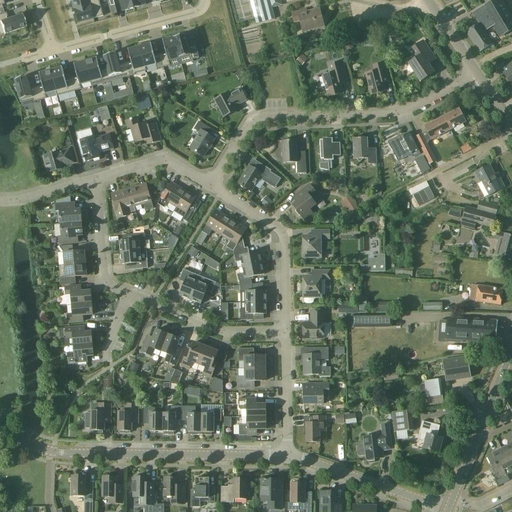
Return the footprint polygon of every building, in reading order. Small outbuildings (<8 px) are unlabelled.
[(72,0),(75,10),(100,3),(98,0),(72,0)] [(119,0),(123,11),(134,8),(131,0),(113,0),(114,1),(115,0),(119,0)] [(131,0),(134,8),(146,5),(144,0),(131,0)] [(280,0),(249,0),(256,24),(275,19),(272,7),(281,5),(280,0)] [(511,19),(500,0),(495,0),(473,14),(480,24),(466,32),(480,53),(481,52),(494,44),(486,31),(493,27),(500,39),(511,31),(511,19)] [(100,3),(75,10),(78,23),(103,16),(100,3)] [(321,12),(314,13),(313,11),(308,12),(307,9),(291,13),(294,23),(300,21),(303,30),(306,29),(306,32),(325,27),(321,12)] [(0,14),(0,35),(26,27),(22,15),(8,20),(6,13),(0,14)] [(193,62),(192,60),(199,58),(196,45),(189,47),(186,35),(174,38),(180,58),(182,65),(193,62)] [(160,55),(164,68),(170,66),(169,61),(180,58),(174,38),(163,41),(166,53),(160,55)] [(418,58),(409,64),(421,81),(434,73),(429,65),(436,61),(423,41),(412,49),(418,58)] [(151,44),(140,47),(145,68),(156,65),(157,69),(164,68),(160,55),(154,56),(151,44)] [(145,68),(140,47),(128,50),(131,62),(125,64),(129,77),(136,75),(135,74),(146,72),(145,68)] [(129,77),(125,64),(120,65),(116,53),(104,56),(107,69),(110,82),(111,82),(129,77)] [(85,61),(91,82),(92,87),(110,82),(107,69),(100,71),(97,58),(85,61)] [(71,78),(75,91),(82,90),(80,85),(91,82),(85,61),(74,64),(77,77),(71,78)] [(328,97),(343,93),(341,86),(348,84),(342,62),(330,65),(333,74),(323,76),(328,97)] [(372,95),(385,91),(384,85),(389,83),(384,63),(374,66),(375,72),(366,74),(372,95)] [(51,71),(56,91),(57,96),(75,91),(71,78),(65,80),(62,68),(51,71)] [(37,88),(40,101),(47,99),(46,94),(56,91),(51,71),(39,74),(42,86),(37,88)] [(40,101),(37,88),(31,89),(27,77),(15,80),(21,103),(33,100),(33,102),(40,101)] [(236,106),(247,101),(241,89),(230,95),(229,93),(215,100),(224,117),(238,110),(236,106)] [(113,94),(106,96),(104,97),(106,103),(115,101),(115,100),(113,94)] [(140,111),(152,108),(148,95),(136,99),(140,111)] [(459,109),(444,117),(451,130),(466,122),(459,109)] [(429,141),(451,130),(444,117),(425,127),(427,131),(422,134),(428,144),(429,141)] [(135,143),(145,141),(146,144),(160,139),(156,124),(147,126),(146,123),(139,125),(137,118),(125,121),(128,129),(131,129),(135,143)] [(490,132),(485,121),(477,125),(480,132),(478,133),(480,138),(485,136),(484,135),(490,132)] [(215,139),(209,135),(212,130),(199,122),(194,129),(200,133),(190,149),(204,157),(215,139)] [(404,139),(401,140),(400,140),(400,139),(399,139),(398,139),(397,138),(388,143),(398,162),(412,154),(414,158),(421,154),(410,134),(403,138),(404,139)] [(436,161),(428,144),(422,134),(415,137),(430,165),(436,161)] [(99,153),(114,149),(110,135),(95,139),(94,137),(78,141),(84,162),(101,158),(99,153)] [(368,149),(368,145),(370,143),(368,141),(368,138),(365,138),(363,136),(361,139),(353,139),(354,151),(351,154),(354,157),(354,160),(357,160),(360,162),(363,159),(368,159),(368,165),(377,165),(376,149),(368,149)] [(321,160),(322,160),(322,164),(320,164),(320,169),(329,171),(329,169),(331,169),(331,160),(334,160),(334,156),(341,156),(340,143),(333,144),(333,139),(323,139),(324,141),(320,141),(321,146),(319,146),(318,147),(317,148),(316,150),(317,151),(317,153),(318,154),(319,154),(321,155),(321,160)] [(307,174),(306,157),(298,157),(297,140),(282,141),(283,163),(298,163),(298,174),(307,174)] [(469,144),(461,148),(464,154),(472,150),(469,144)] [(43,157),(48,173),(63,169),(62,167),(74,163),(70,149),(43,157)] [(272,171),(261,164),(257,171),(250,166),(239,184),(251,192),(260,179),(275,188),(281,179),(271,172),(272,171)] [(485,197),(504,188),(500,180),(497,181),(489,166),(473,174),(485,197)] [(174,212),(187,192),(181,189),(181,190),(171,184),(157,204),(164,208),(168,203),(176,208),(174,212)] [(129,189),(135,212),(136,212),(134,207),(144,204),(146,211),(153,209),(147,185),(135,189),(135,187),(129,189)] [(293,205),(301,216),(302,216),(305,221),(313,214),(310,209),(316,205),(311,198),(317,193),(310,185),(300,192),(304,197),(293,205)] [(125,215),(135,212),(129,189),(123,191),(123,192),(112,196),(118,219),(126,217),(125,215)] [(192,196),(187,192),(174,212),(172,216),(181,221),(182,220),(189,224),(201,203),(191,197),(192,196)] [(341,203),(352,214),(359,207),(348,196),(341,203)] [(480,200),(477,209),(495,214),(498,205),(480,200)] [(60,212),(61,225),(82,223),(81,210),(71,210),(71,203),(56,205),(56,212),(60,212)] [(209,236),(213,230),(221,236),(232,220),(226,216),(215,209),(202,232),(207,235),(209,236)] [(464,210),(460,225),(474,229),(475,223),(492,227),(495,214),(477,209),(476,213),(464,210)] [(237,223),(232,220),(221,236),(230,241),(227,247),(228,248),(225,253),(229,255),(233,251),(242,237),(243,237),(247,229),(241,225),(240,227),(236,224),(237,223)] [(82,223),(61,225),(62,237),(58,237),(59,245),(74,244),(74,237),(83,236),(82,223)] [(330,240),(330,230),(311,230),(311,236),(303,236),(303,259),(321,258),(321,240),(330,240)] [(511,257),(511,236),(497,233),(496,240),(503,242),(500,256),(511,259),(511,257)] [(120,242),(121,253),(142,251),(141,245),(146,245),(145,234),(133,235),(134,241),(120,242)] [(179,240),(172,236),(168,242),(169,250),(174,249),(175,249),(179,240)] [(241,262),(243,267),(262,263),(260,252),(249,254),(248,248),(245,248),(242,237),(243,237),(242,237),(233,251),(236,263),(241,262)] [(59,266),(65,265),(85,264),(84,251),(70,252),(70,246),(57,247),(59,266)] [(142,251),(121,253),(122,265),(136,263),(136,269),(148,268),(147,257),(142,257),(142,251)] [(361,267),(362,273),(386,272),(385,255),(377,255),(377,259),(369,259),(369,267),(361,267)] [(217,269),(220,263),(208,257),(205,264),(217,269)] [(240,284),(240,286),(252,284),(251,277),(265,275),(262,263),(243,267),(244,273),(238,275),(240,284)] [(85,264),(65,265),(66,278),(60,278),(61,286),(73,285),(72,277),(86,276),(85,264)] [(180,296),(190,300),(200,276),(184,270),(179,281),(185,283),(180,296)] [(312,276),(303,276),(303,299),(303,300),(304,302),(306,304),(311,304),(313,303),(313,300),(313,299),(321,299),(321,280),(330,280),(330,270),(312,270),(312,276)] [(216,283),(200,276),(190,300),(201,304),(206,292),(211,294),(216,283)] [(246,303),(266,303),(266,291),(253,292),(252,285),(252,284),(240,286),(240,291),(240,292),(241,303),(246,303)] [(67,305),(72,305),(92,303),(91,291),(81,292),(81,286),(65,287),(67,305)] [(503,290),(478,286),(476,302),(501,305),(503,290)] [(93,315),(92,303),(72,305),(73,314),(68,315),(69,323),(84,322),(83,316),(93,315)] [(241,303),(241,309),(241,321),(253,321),(253,315),(263,314),(267,314),(266,303),(246,303),(241,303)] [(304,338),(324,338),(324,311),(312,311),(312,323),(304,323),(304,338)] [(352,315),(352,327),(392,327),(391,315),(352,315)] [(456,340),(496,343),(498,321),(448,318),(447,340),(447,342),(456,343),(456,340)] [(66,347),(74,346),(92,344),(91,332),(85,333),(84,327),(66,328),(66,338),(65,338),(66,347)] [(161,352),(168,334),(157,330),(154,338),(148,335),(141,352),(152,356),(155,349),(161,352)] [(180,339),(168,334),(161,352),(168,354),(165,361),(176,366),(183,349),(177,347),(180,339)] [(199,365),(206,347),(194,343),(190,354),(187,353),(182,366),(190,369),(193,362),(199,365)] [(92,344),(74,346),(74,353),(68,354),(69,364),(87,363),(87,357),(93,356),(92,344)] [(218,352),(206,347),(199,365),(206,367),(203,375),(211,378),(216,365),(214,364),(218,352)] [(265,356),(254,356),(254,348),(238,349),(239,361),(245,361),(245,369),(265,369),(265,356)] [(304,354),(304,361),(304,375),(319,375),(319,377),(331,377),(331,368),(329,368),(322,368),(322,361),(329,361),(329,348),(312,348),(313,354),(304,354)] [(468,357),(444,360),(447,382),(471,378),(468,357)] [(171,382),(179,384),(183,372),(176,369),(171,382)] [(265,369),(245,369),(245,377),(238,377),(238,389),(252,389),(252,381),(266,381),(265,369)] [(397,369),(383,371),(385,382),(399,380),(397,369)] [(223,381),(214,378),(209,391),(223,394),(223,381)] [(424,382),(427,398),(441,396),(440,393),(442,392),(441,380),(431,382),(431,381),(424,382)] [(329,384),(314,384),(303,384),(304,405),(324,404),(323,399),(329,399),(329,384)] [(247,410),(247,417),(266,417),(266,405),(257,405),(257,399),(247,399),(239,399),(239,408),(241,410),(247,410)] [(92,411),(92,413),(86,413),(85,429),(91,429),(91,431),(93,431),(93,433),(103,433),(103,431),(105,431),(105,419),(111,419),(111,404),(99,404),(99,412),(92,411)] [(132,424),(138,424),(139,405),(126,404),(126,412),(119,412),(119,431),(121,431),(121,433),(130,434),(130,431),(132,431),(132,424)] [(163,413),(163,432),(164,432),(164,435),(174,435),(174,432),(176,432),(176,421),(182,421),(182,406),(171,406),(171,414),(163,413)] [(196,406),(182,406),(182,421),(188,421),(188,432),(190,432),(190,435),(201,435),(201,414),(196,414),(196,406)] [(202,406),(201,414),(201,435),(212,436),(212,433),(214,433),(214,422),(221,422),(222,410),(224,410),(224,406),(202,406)] [(150,432),(163,432),(163,413),(155,413),(155,408),(144,408),(144,420),(150,421),(150,432)] [(392,413),(395,432),(414,430),(412,411),(392,413)] [(335,422),(344,423),(345,415),(336,414),(335,422)] [(355,414),(345,416),(346,426),(357,424),(355,414)] [(266,417),(247,417),(247,425),(239,425),(239,436),(253,436),(253,430),(267,430),(266,417)] [(320,443),(320,429),(326,429),(326,417),(314,417),(314,423),(307,423),(307,443),(320,443)] [(427,423),(422,422),(418,439),(426,442),(425,449),(429,450),(439,453),(442,438),(437,437),(440,426),(427,423)] [(382,449),(392,448),(389,425),(382,426),(383,435),(364,438),(364,442),(358,443),(358,446),(358,448),(358,452),(359,454),(360,457),(366,456),(367,460),(368,460),(369,462),(375,461),(375,459),(384,458),(382,449)] [(511,445),(488,457),(493,467),(511,457),(511,435),(510,437),(511,441),(511,445)] [(499,479),(506,476),(504,472),(510,469),(511,467),(511,457),(493,467),(493,469),(492,471),(494,475),(496,475),(499,479)] [(138,476),(138,477),(133,477),(133,497),(140,498),(140,505),(154,506),(154,484),(147,484),(147,478),(144,478),(144,476),(144,475),(139,475),(138,476)] [(85,496),(84,511),(93,511),(94,484),(86,484),(86,477),(73,476),(72,496),(85,496)] [(123,504),(123,485),(117,485),(117,477),(103,477),(103,497),(110,498),(110,504),(123,504)] [(172,504),(178,504),(185,504),(185,485),(178,485),(178,478),(165,478),(165,497),(172,497),(172,504)] [(200,508),(200,502),(215,502),(215,490),(209,490),(210,479),(196,478),(196,490),(191,490),(191,508),(200,508)] [(234,503),(234,499),(248,499),(248,479),(234,479),(234,487),(222,487),(221,503),(234,503)] [(276,480),(262,479),(261,502),(269,502),(269,510),(282,510),(282,495),(276,495),(276,480)] [(305,505),(305,493),(305,484),(292,483),(291,503),(287,503),(287,511),(300,511),(305,511),(304,511),(312,511),(312,506),(305,505)] [(320,511),(341,511),(342,505),(335,505),(335,500),(336,500),(336,492),(321,492),(320,511)]
